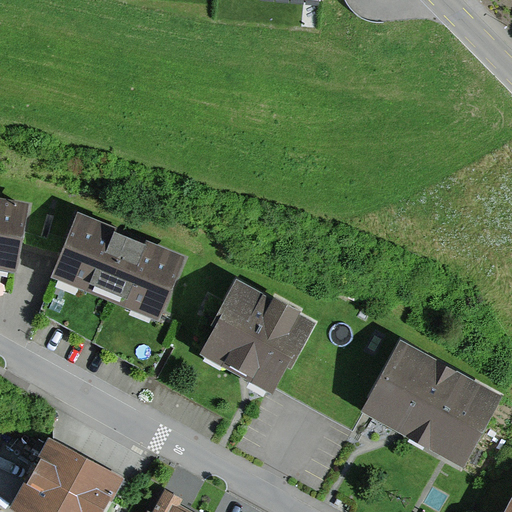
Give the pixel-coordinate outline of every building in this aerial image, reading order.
[(259,0),(259,3),(324,8),(324,0),(259,0)] [(0,280),(17,284),(30,212),(0,206),(0,280)] [(78,219),(50,287),(159,331),(187,263),(78,219)] [(240,265),(196,347),(269,387),(313,305),(240,265)] [(359,406),(464,464),(505,390),(400,332),(359,406)] [(94,459),(54,438),(19,504),(34,511),(96,511),(118,472),(94,459)] [(200,511),(202,509),(159,486),(144,511),(200,511)] [(511,511),(511,491),(500,511),(511,511)]
